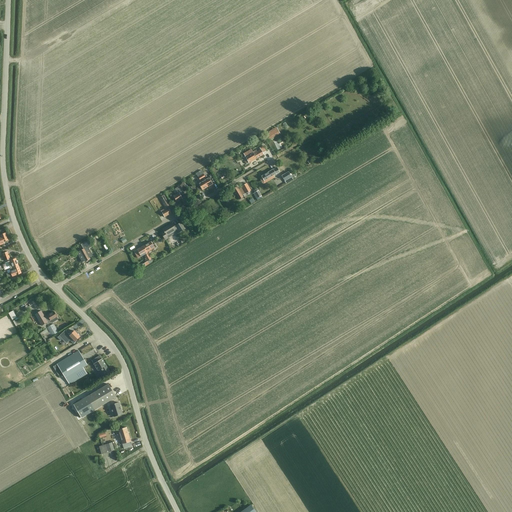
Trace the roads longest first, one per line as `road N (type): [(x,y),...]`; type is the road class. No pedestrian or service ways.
road 1 (unclassified): [(56,288),(29,255),(5,184),(8,0)]
road 2 (unclassified): [(177,511),(120,357),(56,288)]
road 3 (residential): [(56,288),(272,159)]
